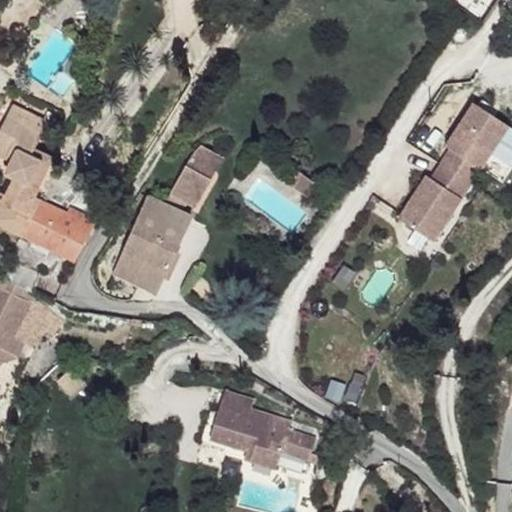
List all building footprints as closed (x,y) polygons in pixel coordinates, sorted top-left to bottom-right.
[(439,242),(507,119),(467,97),(399,220),(439,242)] [(46,115),(20,100),(11,115),(37,130),(46,115)] [(37,130),(11,115),(0,134),(14,143),(12,147),(21,154),(37,130)] [(54,119),(46,115),(37,130),(44,135),(54,119)] [(44,135),(37,130),(21,154),(47,171),(55,154),(40,145),(44,135)] [(14,143),(0,134),(0,148),(19,158),(21,154),(12,147),(14,143)] [(191,140),(179,164),(201,176),(214,152),(191,140)] [(47,171),(21,154),(19,158),(15,164),(11,169),(18,173),(13,183),(32,193),(25,211),(18,230),(74,260),(96,221),(69,205),(65,213),(38,198),(40,195),(35,192),(47,171)] [(290,163),(282,175),(289,180),(296,168),(290,163)] [(201,176),(179,164),(166,191),(180,198),(188,203),(201,176)] [(296,168),(289,180),(301,190),(310,177),(296,168)] [(32,193),(13,183),(10,188),(3,186),(0,191),(0,197),(25,211),(32,193)] [(166,191),(160,205),(174,210),(180,198),(166,191)] [(25,211),(0,197),(0,219),(18,230),(25,211)] [(160,205),(146,199),(113,274),(156,292),(187,216),(160,205)] [(39,270),(11,258),(4,279),(32,291),(39,270)] [(0,353),(15,360),(21,347),(11,342),(27,306),(0,292),(0,353)] [(244,397),(216,390),(203,438),(248,449),(245,458),(270,464),(282,416),(242,405),(244,397)] [(308,433),(281,426),(275,447),(304,454),(308,433)]
